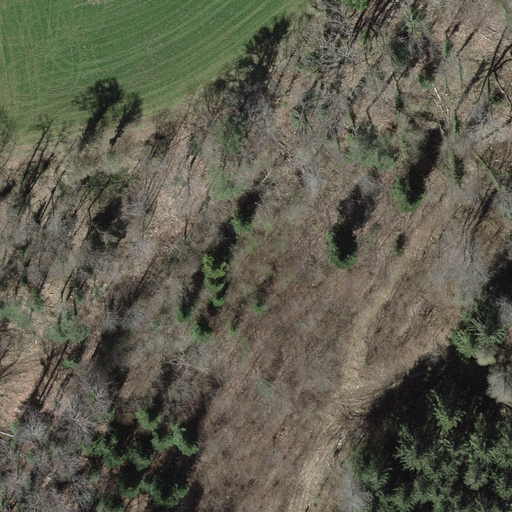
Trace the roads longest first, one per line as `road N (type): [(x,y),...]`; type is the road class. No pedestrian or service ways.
road 1 (track): [(340,411),(367,316),(403,260),(441,214),(511,154)]
road 2 (track): [(511,394),(453,368),(382,381),(340,411),(289,511)]
